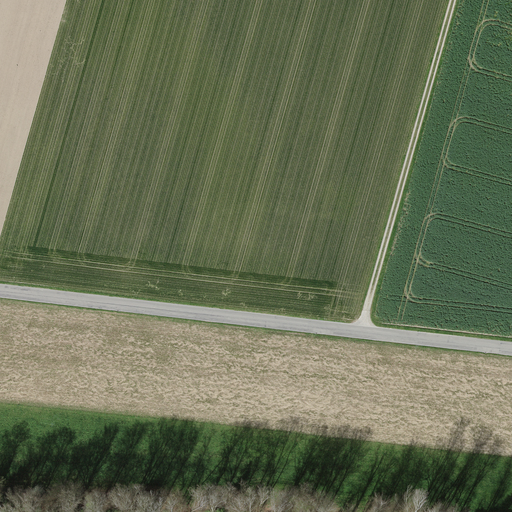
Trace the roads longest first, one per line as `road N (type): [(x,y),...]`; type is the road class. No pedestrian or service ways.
road 1 (unclassified): [(511,346),(0,290)]
road 2 (track): [(359,330),(452,0)]
